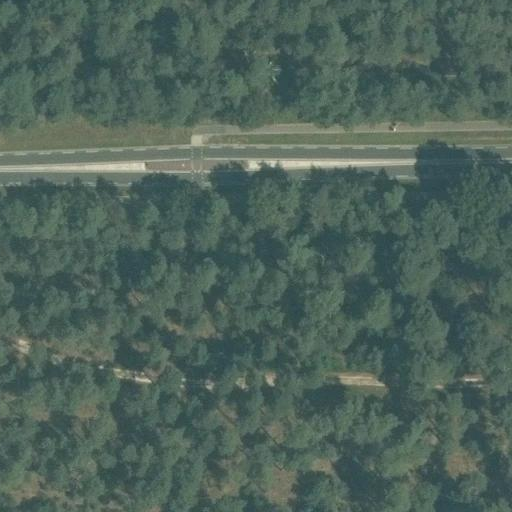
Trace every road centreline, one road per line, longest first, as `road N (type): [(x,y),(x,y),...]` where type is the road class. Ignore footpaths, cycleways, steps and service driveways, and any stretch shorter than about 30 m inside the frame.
road 1 (track): [(511,380),(75,373),(0,341)]
road 2 (primary): [(0,168),(511,158)]
